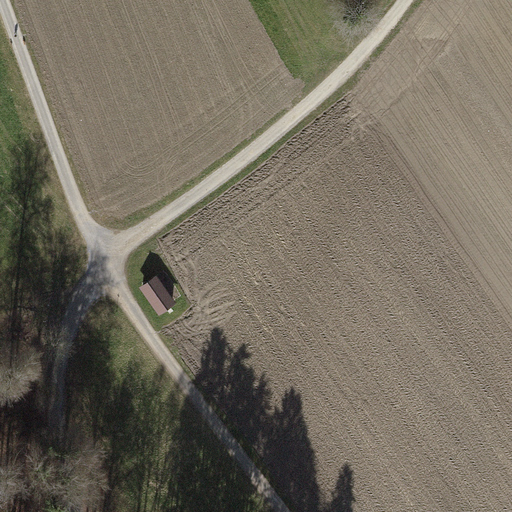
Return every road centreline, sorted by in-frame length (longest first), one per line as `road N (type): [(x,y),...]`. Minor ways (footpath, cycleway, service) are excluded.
road 1 (track): [(103,260),(280,132),(407,0)]
road 2 (track): [(103,260),(119,293),(283,511)]
road 3 (track): [(1,0),(103,260)]
road 4 (track): [(73,511),(60,377),(71,321),(103,260)]
